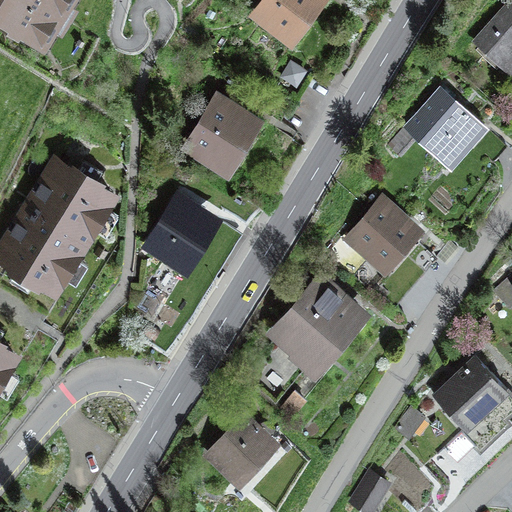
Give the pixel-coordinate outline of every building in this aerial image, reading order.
[(57,14),(33,0),(0,0),(0,17),(40,42),(57,14)] [(33,0),(57,14),(65,0),(33,0)] [(292,32),(315,0),(267,0),(261,9),(292,32)] [(511,0),(510,0),(465,52),(476,62),(487,50),(508,68),(511,63),(511,0)] [(211,152),(228,162),(252,123),(232,112),(236,105),(220,96),(189,147),(208,159),(211,152)] [(450,96),(416,135),(432,148),(429,151),(446,165),(469,138),(491,157),(503,142),(450,96)] [(72,169),(56,160),(0,251),(0,254),(15,264),(13,266),(37,281),(39,279),(55,289),(113,194),(96,184),(98,181),(74,167),(72,169)] [(152,241),(184,261),(209,220),(177,200),(152,241)] [(399,247),(402,250),(420,266),(432,252),(410,234),(415,228),(383,201),(352,237),(384,264),(399,247)] [(420,266),(402,250),(371,287),(394,306),(425,270),(420,266)] [(511,274),(495,290),(509,306),(511,303),(511,274)] [(294,350),(312,366),(358,311),(322,280),(279,330),(297,346),(294,350)] [(0,378),(15,354),(0,345),(0,342),(0,341),(0,378)] [(511,393),(475,355),(434,395),(446,407),(419,433),(466,482),(511,437),(511,421),(507,416),(511,411),(511,393)] [(210,451),(238,476),(271,440),(243,415),(210,451)] [(371,471),(352,500),(369,511),(388,482),(371,471)]
